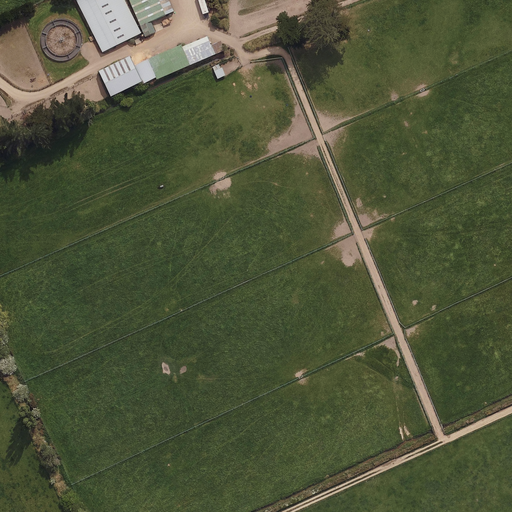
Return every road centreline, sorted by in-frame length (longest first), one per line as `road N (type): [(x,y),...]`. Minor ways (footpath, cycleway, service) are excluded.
road 1 (track): [(511,409),(284,511)]
road 2 (track): [(0,82),(25,96),(54,88),(175,35),(186,26),(188,0)]
